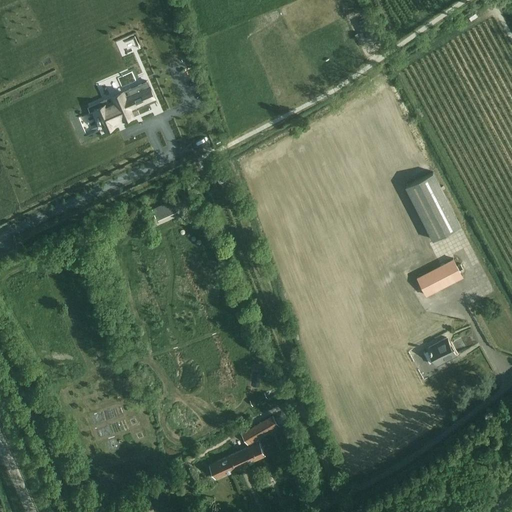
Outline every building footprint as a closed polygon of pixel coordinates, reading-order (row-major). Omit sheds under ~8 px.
[(364,21),(359,24),(365,36),(370,34),(364,21)] [(104,72),(108,86),(115,84),(111,70),(104,72)] [(115,101),(96,110),(98,113),(97,114),(99,118),(98,118),(99,121),(100,120),(102,125),(103,124),(105,129),(115,124),(114,122),(122,118),(123,119),(133,115),(130,109),(136,107),(136,108),(146,104),(146,102),(153,99),(154,98),(147,81),(145,82),(146,82),(128,90),(130,95),(125,97),(123,92),(113,97),(115,101)] [(406,186),(433,240),(461,226),(433,172),(406,186)] [(174,199),(152,209),(157,220),(179,211),(174,199)] [(427,295),(463,277),(453,259),(418,277),(427,295)] [(397,287),(391,290),(398,306),(404,303),(397,287)] [(438,365),(456,355),(447,338),(428,348),(438,365)] [(253,406),(267,398),(264,393),(250,401),(253,406)] [(247,444),(248,444),(249,446),(209,464),(215,478),(266,455),(258,438),(279,425),(273,415),(241,433),(247,444)]
